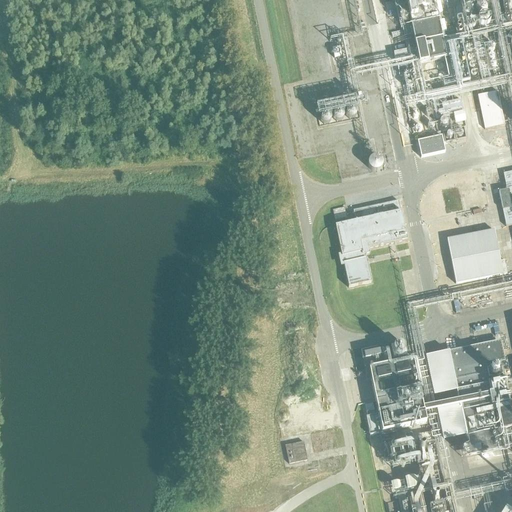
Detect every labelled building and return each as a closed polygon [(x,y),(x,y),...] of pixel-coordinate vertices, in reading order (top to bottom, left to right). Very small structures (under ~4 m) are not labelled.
[(342,48),(335,50),(337,57),(343,55),(342,48)] [(317,101),(326,123),(342,117),(340,111),(360,103),(355,90),(333,99),(331,95),(317,101)] [(486,130),(506,126),(498,92),(479,96),(486,130)] [(441,137),(417,142),(420,159),(445,153),(443,146),(443,144),(443,143),(442,142),(441,137)] [(379,154),(370,160),(378,172),(387,166),(379,154)] [(501,190),(507,224),(511,223),(511,170),(505,172),(508,188),(501,190)] [(473,187),(486,184),(483,172),(471,175),(473,187)] [(440,179),(441,191),(459,189),(458,178),(440,179)] [(335,227),(343,266),(365,261),(364,257),(369,256),(368,250),(407,242),(399,202),(354,211),(356,223),(335,227)] [(456,285),(503,275),(494,232),(447,241),(456,285)] [(449,352),(471,455),(511,446),(511,442),(509,428),(511,427),(511,419),(506,391),(505,384),(503,378),(502,372),(501,367),(500,362),(496,342),(449,352)] [(387,347),(361,352),(367,380),(370,379),(382,433),(425,424),(412,362),(391,366),(388,349),(387,347)] [(369,411),(376,409),(374,401),(366,404),(369,411)] [(369,415),(371,432),(380,431),(377,413),(369,415)] [(419,447),(419,440),(395,440),(395,454),(396,454),(396,465),(417,464),(429,464),(429,456),(406,456),(406,447),(419,447)] [(307,441),(288,444),(290,462),(309,460),(307,441)] [(389,483),(392,494),(442,483),(440,473),(420,477),(420,475),(412,476),(413,478),(389,483)] [(387,504),(388,511),(408,511),(405,496),(395,498),(396,502),(387,504)]
